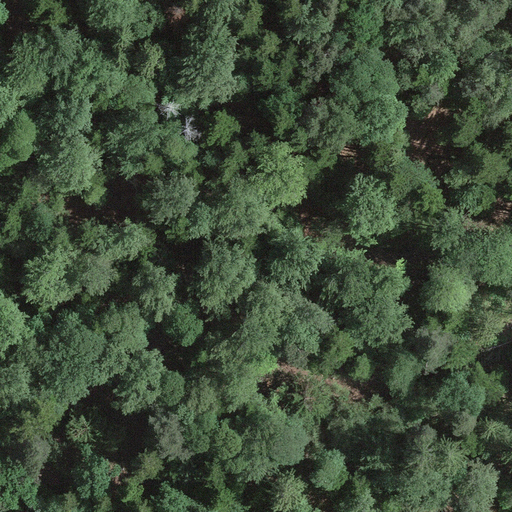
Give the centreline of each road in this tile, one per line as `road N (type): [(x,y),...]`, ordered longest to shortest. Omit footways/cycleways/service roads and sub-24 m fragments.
road 1 (track): [(183,321),(300,268),(511,239)]
road 2 (track): [(0,445),(37,433),(183,321)]
